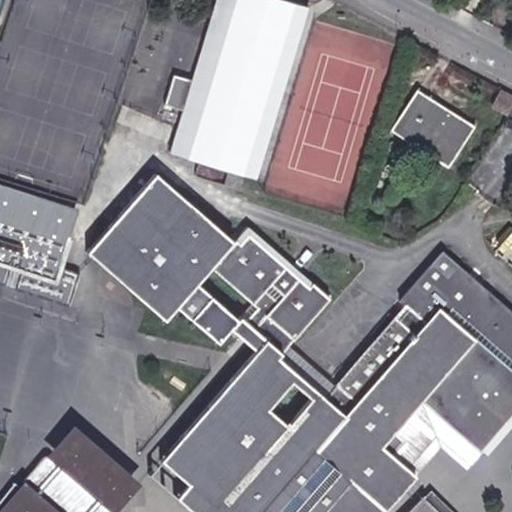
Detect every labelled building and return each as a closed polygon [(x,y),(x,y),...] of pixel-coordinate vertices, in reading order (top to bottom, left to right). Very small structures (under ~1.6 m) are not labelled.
[(311,5),(291,0),(216,0),(176,148),(264,173),(311,5)] [(508,92),(500,87),(493,101),(500,104),(508,92)] [(418,89),(392,130),(450,166),(476,124),(418,89)] [(511,93),(508,92),(500,104),(508,109),(511,100),(511,93)] [(175,503),(186,511),(386,511),(415,479),(391,459),(395,454),(402,446),(392,438),(419,405),(439,422),(426,438),(442,451),(467,471),(480,456),(481,457),(493,443),(511,420),(511,312),(442,255),(399,304),(405,309),(325,402),(307,387),(278,363),(328,305),(247,233),(233,249),(159,181),(89,257),(165,326),(178,312),(218,348),(230,336),(252,355),(167,454),(168,473),(187,490),(175,503)] [(0,279),(65,300),(74,271),(64,267),(82,209),(0,183),(0,279)] [(0,511),(113,511),(51,457),(23,488),(19,485),(0,506),(0,511)] [(415,511),(446,511),(430,497),(425,502),(415,511)]
